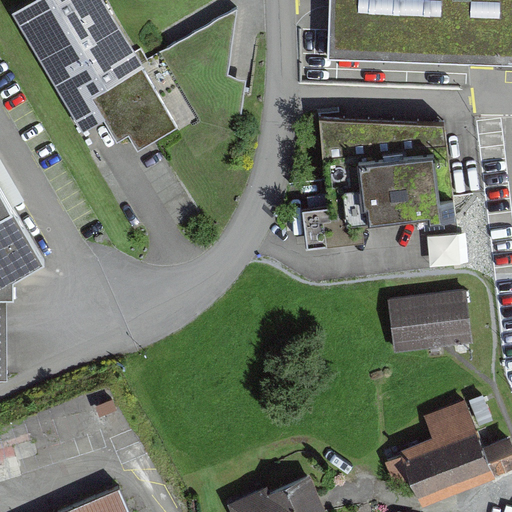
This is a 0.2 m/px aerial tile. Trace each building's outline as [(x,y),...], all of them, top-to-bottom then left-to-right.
[(101,0),(43,0),(12,17),(80,139),(102,128),(114,148),(125,142),(133,154),(172,135),(191,166),(241,141),(249,11),(143,65),(101,0)] [(511,0),(330,0),(328,56),(511,63),(511,0)] [(428,204),(422,155),(345,165),(352,225),(417,217),(418,229),(447,226),(444,202),(428,204)] [(0,184),(0,361),(4,361),(5,292),(13,292),(13,275),(43,257),(0,184)] [(433,262),(465,260),(463,231),(431,232),(433,262)] [(462,298),(380,307),(387,361),(468,351),(462,298)] [(496,468),(468,401),(429,417),(437,437),(399,453),(418,500),(496,468)] [(319,511),(332,506),(315,470),(276,488),(270,475),(226,495),(233,511),(319,511)] [(129,511),(120,492),(76,511),(129,511)]
